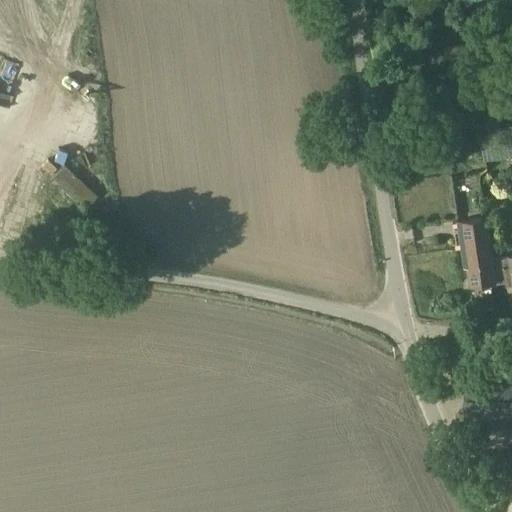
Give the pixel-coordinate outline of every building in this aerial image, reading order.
[(440,79),(455,110),(510,83),(494,52),(440,79)] [(86,208),(96,196),(61,162),(49,175),(86,208)] [(501,280),(498,259),(492,259),(486,218),(462,222),(466,248),(462,249),(465,266),(468,266),(471,285),(501,280)] [(511,256),(498,259),(501,280),(507,279),(511,313),(511,312),(511,256)] [(465,419),(511,419),(511,373),(466,373),(465,419)]
